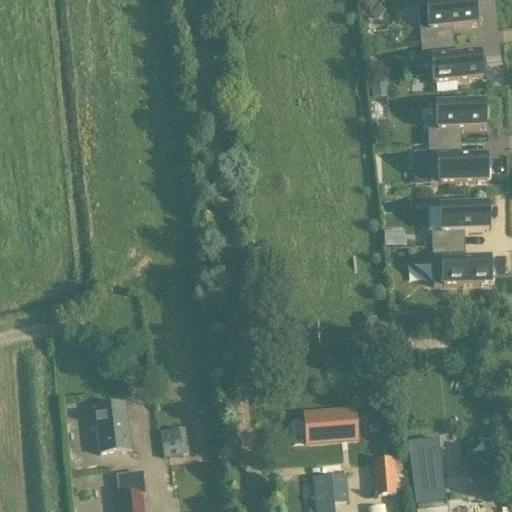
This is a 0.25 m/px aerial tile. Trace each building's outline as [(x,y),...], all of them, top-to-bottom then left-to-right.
[(473,2),(416,8),(420,48),(447,45),(445,31),(475,28),(473,2)] [(447,45),(420,48),(422,68),(431,67),(433,87),(481,82),(478,56),(448,59),(447,45)] [(427,133),(427,147),(454,146),(454,132),(484,131),(484,118),(487,118),(487,108),(483,108),(483,105),(435,107),(436,132),(427,133)] [(454,146),(427,147),(429,187),(486,185),(486,183),(489,183),(489,172),(485,172),(485,159),(455,160),(454,146)] [(430,235),(431,249),(458,248),(457,235),(487,233),(487,207),(439,209),(439,235),(430,235)] [(458,248),(431,249),(432,289),(489,287),(489,285),(492,285),(492,274),(489,274),(488,261),(458,262),(458,248)] [(125,406),(93,410),(99,457),(130,453),(125,406)] [(353,415),(304,419),(307,447),(355,443),(353,415)] [(184,431),(160,435),(163,461),(188,458),(184,431)] [(437,441),(408,445),(415,507),(445,504),(437,441)] [(487,461),(469,463),(471,478),(489,476),(487,461)] [(393,462),(372,463),(375,499),(396,497),(396,494),(393,462)] [(142,476),(116,478),(118,498),(117,498),(118,511),(143,511),(142,496),(144,496),(142,476)] [(346,477),(312,480),(315,511),(333,511),(333,506),(348,505),(346,477)]
